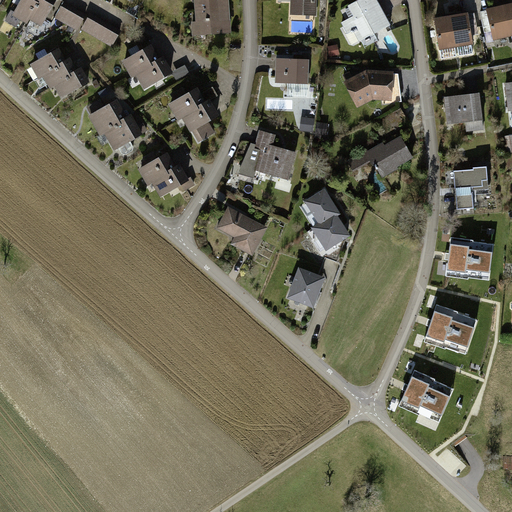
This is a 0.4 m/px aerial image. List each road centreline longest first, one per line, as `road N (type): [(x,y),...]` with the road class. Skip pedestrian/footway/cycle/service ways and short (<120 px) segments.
road 1 (residential): [(369,407),(418,298),(430,244),(434,164),(414,0)]
road 2 (residential): [(250,0),(253,34),(239,118),(176,240)]
road 3 (residential): [(369,407),(176,240)]
road 4 (residential): [(176,240),(0,79)]
road 5 (unclassified): [(369,407),(216,511)]
road 6 (residential): [(481,511),(369,407)]
